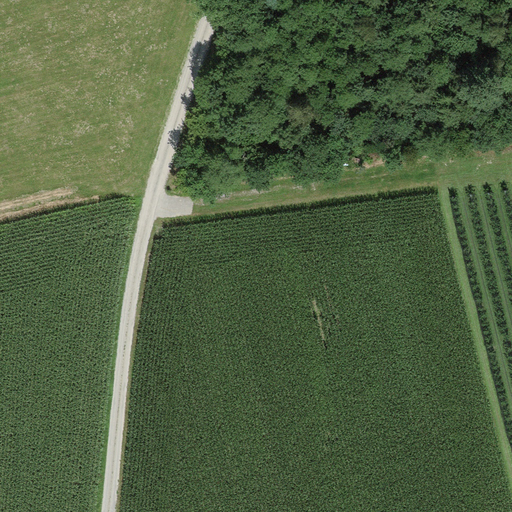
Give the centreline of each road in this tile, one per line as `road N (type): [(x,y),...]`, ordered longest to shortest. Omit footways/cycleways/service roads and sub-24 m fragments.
road 1 (track): [(110,511),(134,277),(219,0)]
road 2 (track): [(170,150),(491,121)]
